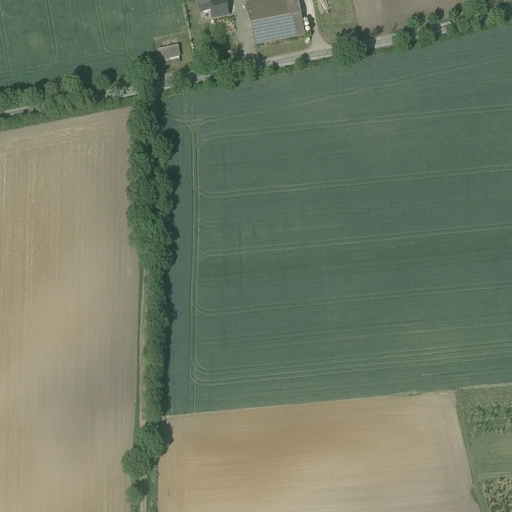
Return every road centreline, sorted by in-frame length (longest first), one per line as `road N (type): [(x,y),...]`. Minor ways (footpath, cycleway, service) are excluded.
road 1 (unclassified): [(0,117),(511,6)]
road 2 (track): [(144,511),(154,87)]
